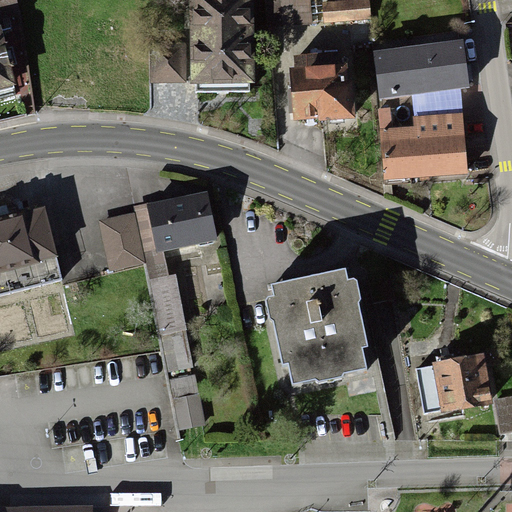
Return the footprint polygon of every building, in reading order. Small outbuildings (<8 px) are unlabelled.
[(18,0),(0,0),(0,16),(22,12),(18,0)] [(248,3),(190,6),(192,49),(194,78),(252,75),(248,3)] [(457,37),(371,47),(376,94),(462,85),(457,37)] [(0,42),(0,84),(10,82),(0,42)] [(192,49),(154,51),(155,82),(194,80),(194,78),(192,49)] [(345,55),(286,59),(289,107),(348,104),(345,55)] [(461,119),(374,126),(378,174),(465,167),(461,119)] [(203,193),(145,206),(156,256),(214,243),(203,193)] [(40,206),(0,218),(0,267),(54,252),(40,206)] [(104,222),(115,268),(141,263),(130,216),(104,222)] [(347,270),(264,284),(280,373),(362,359),(347,270)] [(475,343),(419,353),(431,417),(487,407),(475,343)]
